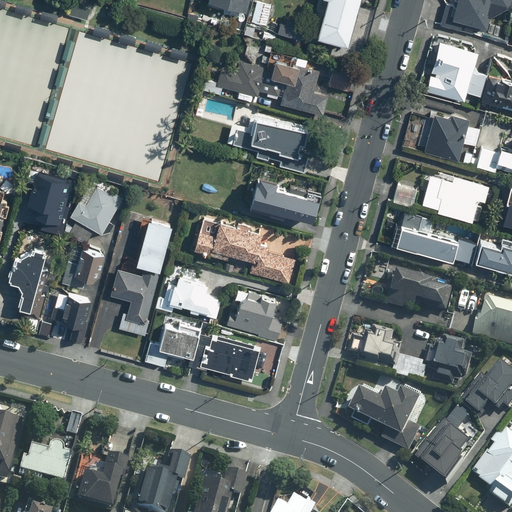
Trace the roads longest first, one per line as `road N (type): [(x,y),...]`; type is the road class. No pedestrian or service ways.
road 1 (tertiary): [(411,0),(289,437)]
road 2 (tertiary): [(0,358),(289,437)]
road 3 (tertiary): [(289,437),(351,461),(416,511)]
